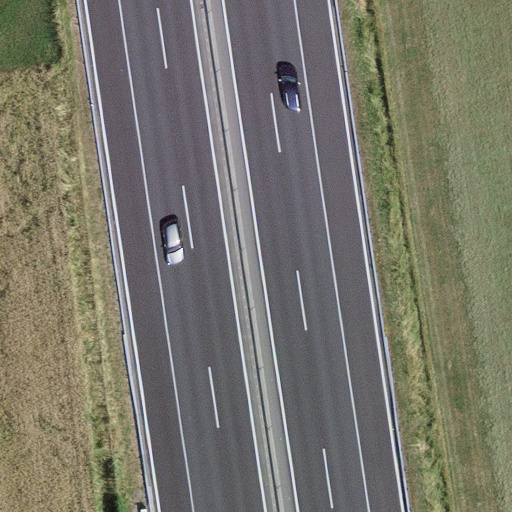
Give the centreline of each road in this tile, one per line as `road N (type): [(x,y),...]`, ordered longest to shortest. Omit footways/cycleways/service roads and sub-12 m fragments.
road 1 (motorway): [(332,511),(258,0)]
road 2 (motorway): [(156,0),(230,511)]
